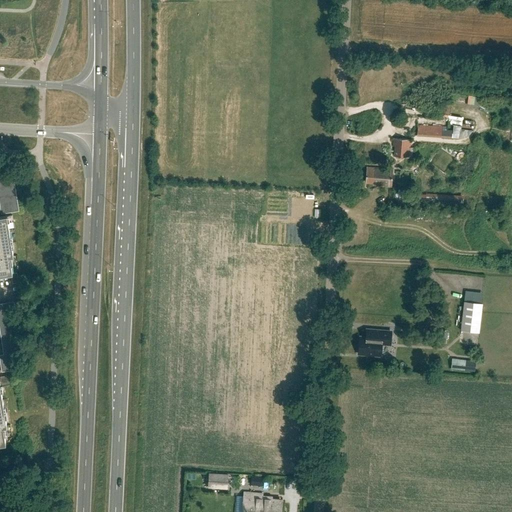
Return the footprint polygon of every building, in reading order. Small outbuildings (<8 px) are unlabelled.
[(442,130),(442,138),(452,139),(452,130),(442,130)] [(412,157),(413,148),(409,148),(410,140),(394,138),(393,146),(396,146),(395,156),(412,157)] [(392,187),(393,170),(366,168),(365,181),(381,182),(380,186),(392,187)] [(12,212),(19,211),(13,175),(0,176),(0,208),(1,214),(12,212)] [(0,275),(11,273),(12,276),(13,283),(19,282),(18,275),(17,272),(13,273),(10,256),(13,255),(7,215),(0,216),(0,275)] [(11,317),(17,316),(15,301),(8,302),(11,317)] [(482,303),(464,301),(461,331),(479,333),(482,303)] [(5,318),(11,317),(8,302),(2,303),(5,318)] [(11,317),(5,318),(0,319),(0,330),(4,354),(1,355),(0,354),(0,362),(1,372),(4,371),(15,370),(12,353),(16,353),(11,317)] [(391,344),(392,332),(369,330),(368,338),(360,337),(358,353),(381,355),(382,343),(391,344)] [(452,358),(451,369),(465,370),(475,371),(476,361),(466,360),(452,358)] [(227,488),(228,475),(210,474),(209,487),(227,488)] [(280,511),(281,500),(272,499),(272,497),(262,497),(262,494),(244,493),(242,511),(280,511)]
